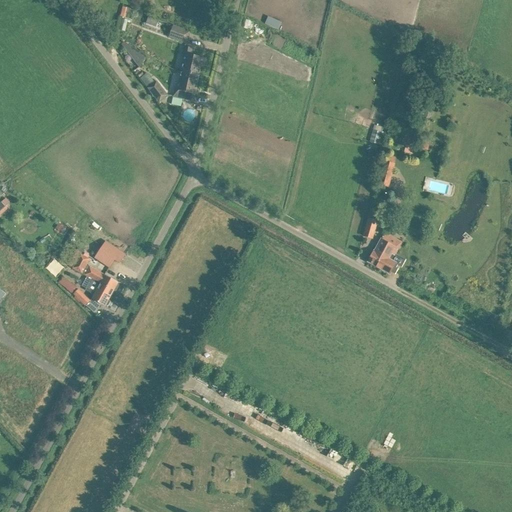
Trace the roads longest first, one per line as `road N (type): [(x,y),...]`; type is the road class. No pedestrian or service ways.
road 1 (unclassified): [(3,511),(189,169)]
road 2 (unclassified): [(389,284),(189,169)]
road 3 (unclassified): [(189,169),(61,0)]
road 4 (unclassified): [(189,169),(234,0)]
road 5 (track): [(511,352),(389,284)]
